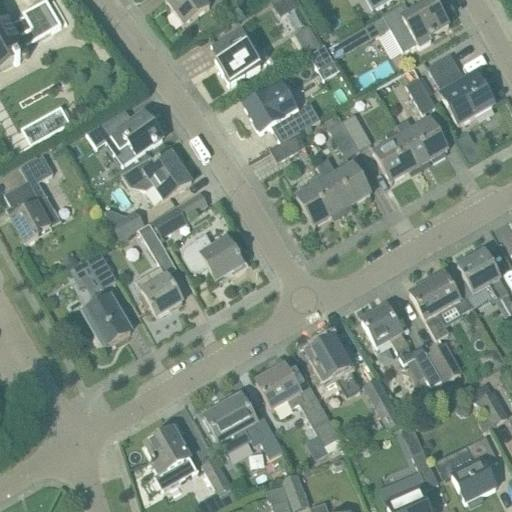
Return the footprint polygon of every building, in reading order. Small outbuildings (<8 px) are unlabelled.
[(199,0),(171,0),(165,5),(183,29),(208,11),(199,0)] [(291,0),(276,0),(269,4),(276,15),(294,5),(291,0)] [(369,0),(376,11),(391,3),(396,0),(369,0)] [(0,69),(15,61),(18,66),(21,64),(18,59),(25,55),(28,60),(30,58),(26,50),(61,31),(46,3),(22,17),(31,33),(18,39),(2,10),(0,10),(0,69)] [(389,32),(403,56),(415,49),(417,53),(430,46),(427,43),(448,31),(432,4),(409,17),(404,8),(364,31),(370,43),(389,32)] [(259,72),(246,49),(250,47),(241,31),(210,48),(219,63),(214,65),(219,73),(217,74),(218,75),(220,75),(228,90),(259,72)] [(323,50),(308,59),(316,73),(332,64),(323,50)] [(440,99),(458,130),(492,110),(491,108),(489,109),(474,82),(476,81),(475,79),(465,85),(450,58),(427,71),(442,98),(440,99)] [(405,90),(421,119),(434,111),(418,82),(405,90)] [(261,100),(244,110),(260,137),(270,131),(279,148),(286,144),(297,137),(319,125),(309,108),(297,115),(281,88),(267,97),(261,100)] [(61,110),(21,132),(31,150),(71,127),(61,110)] [(123,115),(85,138),(96,153),(105,147),(122,170),(136,160),(152,149),(153,150),(162,144),(143,117),(131,126),(123,115)] [(353,120),(341,127),(357,155),(370,148),(353,120)] [(407,124),(395,131),(416,168),(426,163),(427,164),(431,162),(433,167),(447,159),(445,156),(447,155),(437,138),(428,124),(412,133),(407,124)] [(357,155),(341,127),(328,134),(344,162),(357,155)] [(416,168),(395,131),(386,136),(385,141),(389,147),(372,156),(391,188),(392,187),(391,185),(409,175),(408,173),(416,168)] [(279,148),(269,153),(276,166),(305,150),(297,137),(279,148)] [(475,151),(464,157),(469,166),(480,159),(475,151)] [(151,190),(162,206),(191,186),(190,184),(189,185),(172,160),(173,160),(171,158),(159,166),(158,165),(155,167),(151,161),(121,179),(129,192),(135,188),(140,195),(144,195),(151,190)] [(3,199),(10,211),(5,214),(5,215),(6,214),(25,248),(25,249),(25,250),(38,242),(36,239),(61,225),(47,201),(46,201),(38,186),(52,178),(42,160),(19,173),(27,186),(3,199)] [(316,170),(320,177),(340,212),(349,207),(350,209),(368,199),(368,200),(370,199),(352,168),(335,177),(328,164),(316,170)] [(340,212),(320,177),(309,184),(313,192),(297,201),(297,199),(295,200),(314,231),(315,231),(314,229),(332,219),(331,217),(340,212)] [(150,226),(157,238),(206,209),(199,198),(150,226)] [(112,230),(120,243),(142,230),(134,216),(112,230)] [(138,234),(153,261),(164,254),(149,228),(138,234)] [(194,249),(186,254),(183,257),(184,262),(191,274),(194,276),(199,276),(207,271),(216,285),(241,270),(237,263),(239,262),(238,259),(236,260),(226,244),(212,252),(205,239),(192,246),(194,249)] [(483,255),(457,270),(463,280),(464,283),(457,286),(466,302),(473,298),(484,292),(492,306),(495,305),(508,298),(493,272),(483,255)] [(86,264),(102,292),(116,284),(100,256),(86,264)] [(153,288),(141,296),(146,304),(156,321),(180,306),(181,307),(182,306),(172,289),(161,270),(147,278),(153,288)] [(461,319),(472,313),(457,286),(450,290),(443,278),(409,297),(435,344),(448,337),(437,318),(455,308),(461,319)] [(82,318),(102,352),(130,336),(120,319),(106,294),(92,302),(96,309),(82,318)] [(413,361),(429,390),(441,383),(422,350),(411,356),(385,311),(384,311),(385,312),(361,325),(376,351),(388,344),(402,367),(413,361)] [(360,394),(348,372),(350,371),(333,342),(306,357),(323,386),(333,380),(346,403),(360,394)] [(429,357),(445,387),(462,377),(446,348),(429,357)] [(283,370),(255,386),(271,414),(287,405),(291,412),(299,408),(324,451),(328,448),(339,442),(310,391),(299,397),(283,370)] [(364,390),(389,434),(401,427),(376,383),(364,390)] [(478,404),(492,429),(506,421),(492,396),(491,397),(485,388),(472,395),(478,404)] [(226,403),(229,407),(204,421),(225,459),(250,445),(253,451),(265,444),(264,443),(273,438),(265,423),(256,428),(238,396),(226,403)] [(460,405),(457,415),(469,419),(472,408),(460,405)] [(172,433),(145,449),(152,463),(150,464),(152,469),(153,469),(158,479),(156,480),(155,479),(154,480),(162,494),(196,475),(172,433)] [(473,469),(451,480),(456,490),(465,508),(467,507),(469,511),(482,505),(479,500),(495,493),(485,471),(497,465),(488,447),(485,441),(464,451),(473,469)] [(419,479),(425,493),(437,487),(423,455),(411,460),(419,479)] [(330,466),(330,468),(330,469),(330,471),(331,472),(332,473),(334,474),(335,474),(337,474),(344,471),(345,470),(346,469),(346,467),(346,466),(345,464),(345,463),(344,462),(342,461),(341,460),(339,460),(332,463),(331,465),(330,466)] [(202,470),(217,498),(230,491),(215,462),(202,470)] [(282,485),(291,511),(303,511),(309,510),(298,479),(282,485)] [(419,479),(380,496),(381,498),(387,511),(426,511),(423,505),(419,495),(425,493),(419,479)] [(290,511),(284,491),(265,496),(269,508),(271,507),(271,511),(290,511)]
